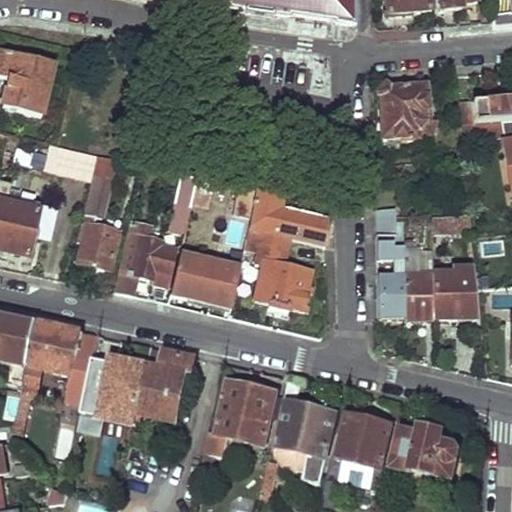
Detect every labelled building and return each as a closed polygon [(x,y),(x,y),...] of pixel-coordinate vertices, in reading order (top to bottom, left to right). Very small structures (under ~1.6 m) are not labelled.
[(165,0),(165,4),(183,6),(183,2),(228,9),(228,12),(246,13),(246,17),(272,20),(272,17),(290,19),(291,17),(334,23),(333,27),(353,29),(352,0),(165,0)] [(385,0),(387,20),(436,15),(435,0),(385,0)] [(444,0),(446,15),(462,13),(462,7),(478,6),(477,0),(444,0)] [(0,76),(4,77),(0,98),(0,106),(37,114),(49,61),(0,49),(0,76)] [(372,122),(373,143),(382,143),(382,147),(401,146),(401,149),(418,147),(431,125),(426,90),(390,92),(386,89),(376,97),(381,100),(381,121),(372,122)] [(511,102),(496,105),(498,125),(501,125),(511,124),(511,102)] [(463,129),(470,128),(496,126),(498,125),(496,105),(461,109),(463,129)] [(501,141),(503,148),(511,201),(511,200),(511,124),(501,125),(500,126),(499,128),(496,127),(496,126),(470,128),(463,129),(464,147),(501,141)] [(59,149),(54,171),(92,180),(98,158),(59,149)] [(102,221),(116,161),(98,158),(92,180),(77,247),(82,248),(78,266),(109,273),(112,261),(116,261),(120,238),(108,236),(109,232),(96,230),(98,220),(102,221)] [(162,247),(163,242),(150,239),(152,228),(133,224),(116,297),(135,301),(139,282),(155,286),(159,286),(158,289),(168,291),(177,251),(182,252),(193,207),(199,180),(182,176),(174,211),(180,212),(173,249),(162,247)] [(199,180),(193,207),(209,212),(215,184),(199,180)] [(0,184),(0,255),(26,262),(37,214),(7,207),(11,187),(0,184)] [(241,218),(237,240),(246,242),(249,232),(255,194),(241,190),(236,216),(241,218)] [(255,194),(249,232),(287,243),(291,244),(326,253),(325,226),(280,214),(282,201),(255,194)] [(374,219),(376,325),(405,324),(406,279),(399,279),(396,218),(374,219)] [(433,220),(434,253),(443,252),(443,236),(473,235),(471,218),(433,220)] [(285,273),(288,258),(283,256),(287,243),(249,232),(246,242),(244,251),(257,254),(254,265),(262,266),(255,302),(304,316),(306,314),(311,296),(307,295),(310,280),(285,273)] [(288,258),(291,244),(287,243),(283,256),(288,258)] [(406,244),(406,279),(405,324),(434,322),(434,278),(420,278),(420,254),(420,250),(416,250),(416,244),(406,244)] [(434,278),(434,254),(420,254),(420,278),(434,278)] [(181,260),(171,300),(231,312),(240,273),(181,260)] [(434,278),(434,322),(475,321),(472,270),(457,270),(458,276),(434,278)] [(0,316),(0,361),(29,368),(38,325),(0,316)] [(29,368),(16,431),(24,432),(32,390),(39,391),(42,374),(73,380),(75,367),(93,370),(95,361),(100,339),(38,325),(29,368)] [(141,412),(140,420),(176,427),(187,377),(192,377),(195,360),(154,351),(151,368),(141,412)] [(93,370),(91,385),(107,389),(112,365),(95,361),(93,370)] [(112,365),(107,389),(121,393),(118,407),(141,412),(151,368),(113,361),(112,365)] [(337,418),(298,409),(303,385),(291,382),(285,406),(290,408),(280,453),(309,460),(306,476),(303,485),(321,489),(337,418)] [(214,456),(212,461),(227,464),(232,444),(265,451),(278,396),(228,386),(216,441),(213,440),(210,455),(214,456)] [(394,428),(349,418),(340,463),(333,461),(329,483),(326,495),(339,498),(342,487),(342,486),(347,465),(377,471),(374,490),(381,491),(394,428)] [(404,436),(396,475),(416,479),(417,477),(455,484),(461,455),(459,449),(446,446),(447,437),(424,432),(422,439),(404,436)] [(309,460),(280,453),(287,467),(295,469),(294,474),(306,476),(309,460)] [(377,471),(347,465),(342,486),(342,487),(373,494),(374,490),(377,471)] [(17,471),(18,480),(41,477),(33,468),(17,471)] [(270,468),(262,505),(269,507),(276,469),(270,468)]
